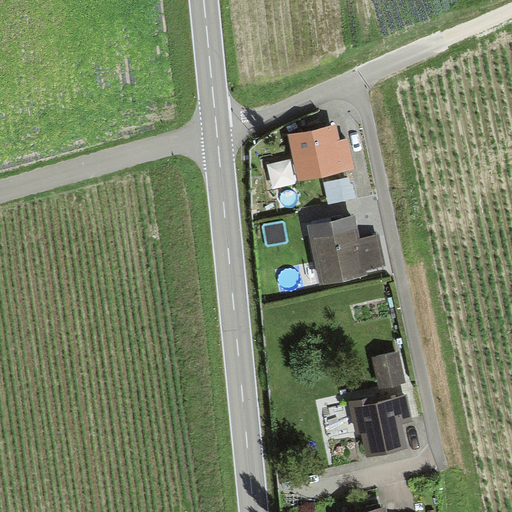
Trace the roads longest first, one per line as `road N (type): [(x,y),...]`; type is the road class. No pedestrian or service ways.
road 1 (residential): [(359,83),(451,511)]
road 2 (secondary): [(211,129),(253,511)]
road 3 (track): [(211,129),(359,83),(511,14)]
road 4 (residential): [(0,188),(211,129)]
road 5 (secondary): [(198,0),(211,129)]
